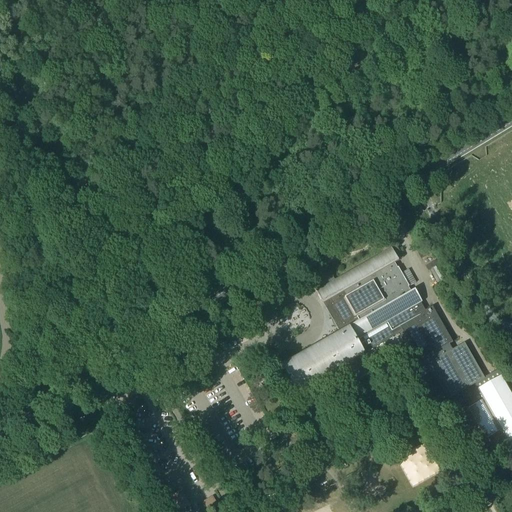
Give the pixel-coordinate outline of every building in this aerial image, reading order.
[(339,333),(281,366),(297,393),(331,373),(334,378),(358,365),(355,360),(364,354),(364,353),(367,351),(367,352),(402,332),(419,361),(430,355),(433,361),(431,362),(451,398),(459,393),(464,402),(471,398),(475,404),(468,408),(485,439),(501,430),(507,440),(503,442),(510,455),(511,454),(511,396),(497,371),(484,378),(464,344),(452,350),(449,345),(452,343),(432,307),(425,311),(420,303),(422,302),(414,290),(410,292),(408,288),(409,287),(398,268),(397,269),(394,264),(398,261),(391,249),(315,292),(323,304),(327,302),(334,319),(330,320),(333,326),(336,325),(339,333)] [(398,251),(403,261),(407,259),(401,249),(398,251)] [(430,249),(420,254),(422,258),(432,253),(430,249)] [(436,267),(430,271),(438,285),(444,282),(436,267)] [(412,285),(420,282),(414,270),(407,274),(412,285)] [(250,367),(246,371),(254,379),(258,376),(250,367)] [(358,372),(351,377),(355,383),(362,379),(358,372)] [(192,511),(181,492),(171,498),(178,511),(192,511)]
